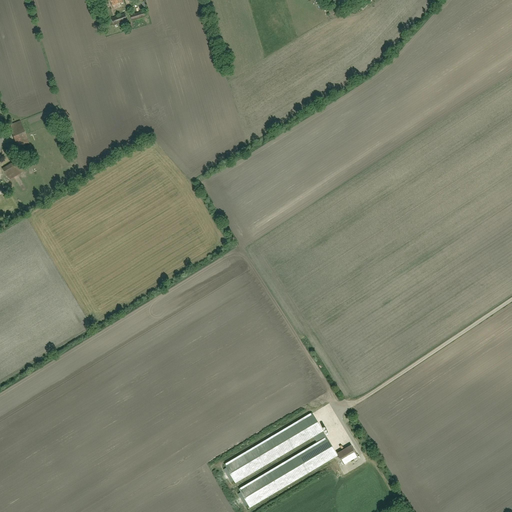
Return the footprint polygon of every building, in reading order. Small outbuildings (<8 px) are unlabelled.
[(331,0),(335,9),(353,0),(331,0)] [(130,15),(132,21),(146,17),(144,11),(130,15)] [(112,19),(114,25),(127,20),(125,14),(112,19)] [(10,127),(19,144),(30,137),(21,121),(10,127)] [(2,169),(9,181),(23,173),(16,160),(2,169)] [(316,414),(225,467),(236,486),(317,438),(321,444),(239,492),(250,510),(341,457),(316,414)]
